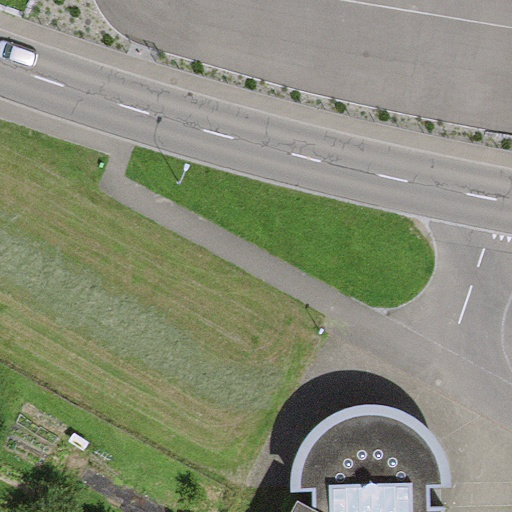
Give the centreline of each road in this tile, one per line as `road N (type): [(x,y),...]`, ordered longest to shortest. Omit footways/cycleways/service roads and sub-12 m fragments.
road 1 (tertiary): [(491,198),(292,153),(0,63)]
road 2 (residential): [(511,413),(475,393),(445,361),(491,198)]
